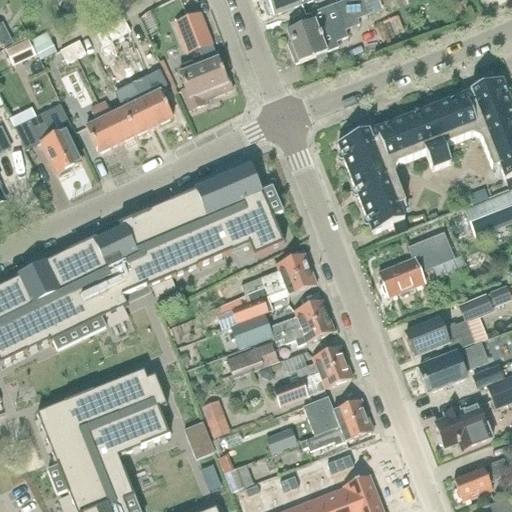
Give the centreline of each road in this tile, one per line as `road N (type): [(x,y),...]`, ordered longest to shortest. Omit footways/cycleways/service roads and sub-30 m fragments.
road 1 (tertiary): [(434,511),(284,120)]
road 2 (unclassified): [(0,255),(284,120)]
road 3 (residential): [(284,120),(511,30)]
road 4 (tertiary): [(284,120),(237,0)]
